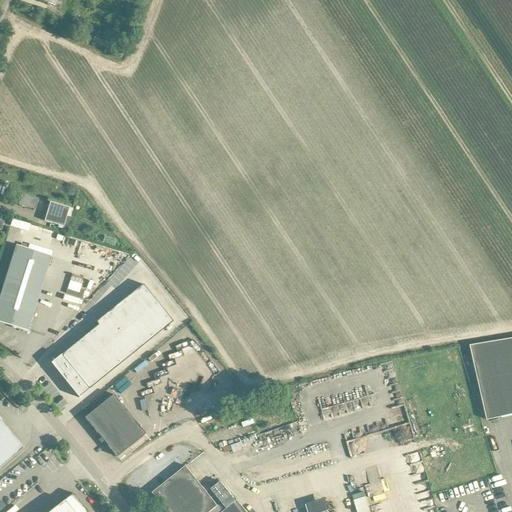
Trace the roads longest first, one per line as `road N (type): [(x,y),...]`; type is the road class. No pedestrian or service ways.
road 1 (unknown): [(54,425),(163,333),(173,307),(148,280),(132,277),(21,388)]
road 2 (unclassified): [(125,511),(0,368)]
